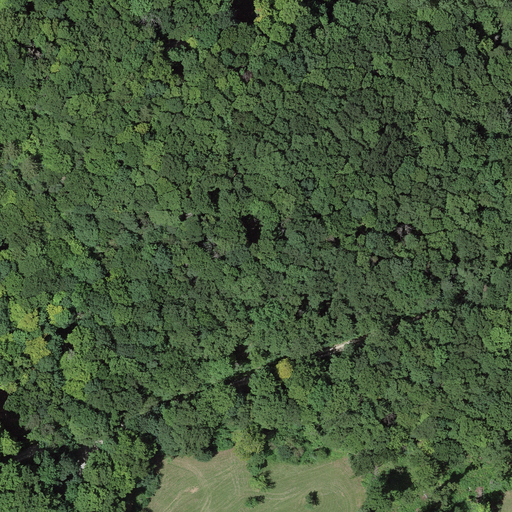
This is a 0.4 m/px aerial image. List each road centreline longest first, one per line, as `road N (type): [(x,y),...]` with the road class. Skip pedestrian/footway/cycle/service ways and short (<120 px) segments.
road 1 (track): [(511,257),(439,310),(150,409),(103,435),(81,459)]
road 2 (track): [(0,24),(61,24),(169,50),(230,0)]
